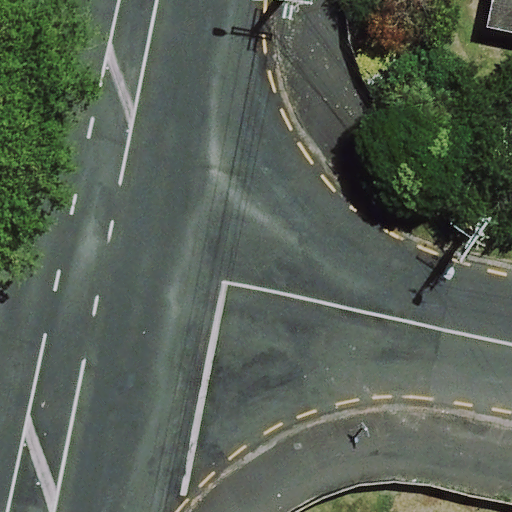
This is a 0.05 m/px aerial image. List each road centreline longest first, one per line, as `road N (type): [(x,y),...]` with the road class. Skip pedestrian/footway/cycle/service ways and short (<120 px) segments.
road 1 (residential): [(88,258),(511,343)]
road 2 (tertiary): [(88,258),(137,0)]
road 3 (tertiary): [(30,511),(88,258)]
